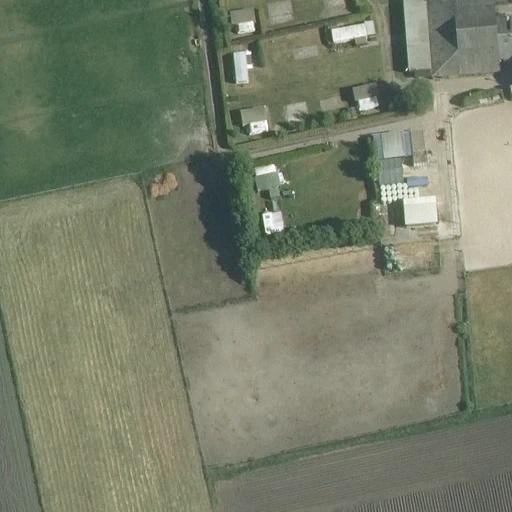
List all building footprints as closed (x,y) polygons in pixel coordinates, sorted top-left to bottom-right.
[(298,23),(318,20),(315,0),(313,0),(295,3),(298,23)] [(434,0),(435,2),(435,3),(440,80),(500,75),(500,65),(511,64),(511,20),(496,22),(495,8),(507,7),(506,0),(434,0)] [(267,35),(287,32),(282,3),(262,7),(267,35)] [(371,11),(375,86),(399,84),(396,30),(395,10),(371,11)] [(206,46),(224,42),(219,22),(202,25),(206,46)] [(252,24),(234,28),(237,39),(255,34),(252,24)] [(300,54),(334,50),(333,37),(298,41),(300,54)] [(267,58),(287,56),(286,45),(266,46),(267,58)] [(233,51),(238,69),(256,64),(251,46),(233,51)] [(204,98),(216,97),(214,65),(202,66),(204,98)] [(409,76),(414,76),(415,81),(431,80),(430,65),(408,67),(409,76)] [(430,107),(428,99),(416,102),(418,110),(430,107)] [(306,106),(291,109),(296,129),(310,126),(306,106)] [(354,111),(347,113),(350,122),(357,121),(354,111)] [(501,128),(511,126),(511,118),(500,120),(501,128)] [(280,126),(273,128),(275,138),(282,136),(280,126)] [(511,133),(501,135),(504,155),(511,154),(511,133)] [(424,155),(422,135),(410,136),(412,157),(424,155)] [(381,142),(383,164),(405,162),(403,140),(381,142)] [(379,147),(342,148),(345,200),(373,199),(371,171),(380,170),(379,147)] [(403,180),(404,187),(414,186),(414,179),(403,180)] [(373,241),(406,239),(405,212),(372,213),(373,241)] [(357,258),(358,279),(402,277),(401,256),(357,258)] [(454,297),(475,294),(474,284),(453,287),(454,297)]
